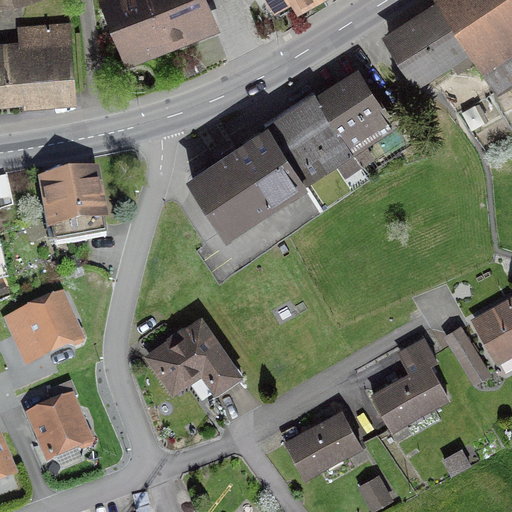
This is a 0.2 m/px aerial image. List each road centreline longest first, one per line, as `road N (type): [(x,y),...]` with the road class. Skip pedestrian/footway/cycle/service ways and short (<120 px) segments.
road 1 (residential): [(155,120),(163,143),(159,173),(114,365),(153,473)]
road 2 (residential): [(153,473),(241,439),(421,326)]
road 3 (secondary): [(155,120),(244,85),(386,0)]
road 4 (secondary): [(0,153),(155,120)]
road 5 (residential): [(153,473),(39,511)]
